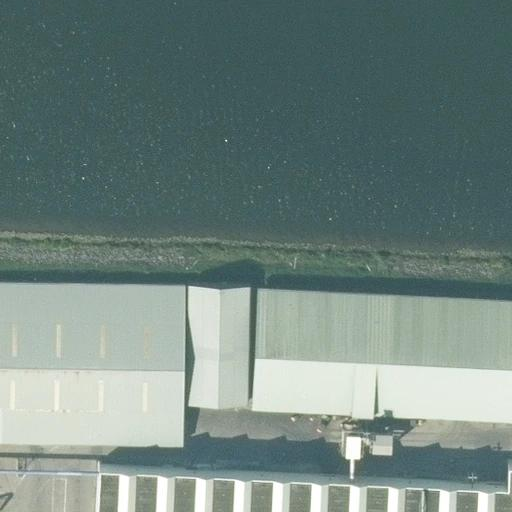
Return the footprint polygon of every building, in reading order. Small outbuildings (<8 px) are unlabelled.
[(0,440),(182,443),(184,283),(0,280),(0,440)] [(186,401),(247,402),(249,283),(188,282),(186,401)] [(251,406),(511,418),(511,297),(255,286),(251,406)] [(421,479),(419,511),(511,511),(511,460),(506,460),(504,484),(421,479)] [(100,462),(97,511),(419,511),(421,479),(303,474),(100,462)]
